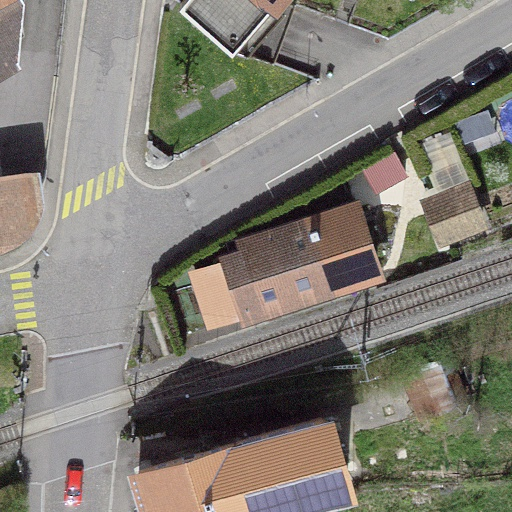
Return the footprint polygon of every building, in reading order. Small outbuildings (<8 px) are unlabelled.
[(0,0),(0,64),(14,55),(18,2),(17,0),(0,0)] [(273,63),(295,3),(287,0),(181,0),(179,3),(231,49),(273,63)] [(0,176),(0,243),(5,243),(19,235),(31,222),(41,197),(35,172),(0,176)] [(443,237),(479,223),(463,186),(428,201),(443,237)] [(242,310),(375,266),(355,208),(242,246),(245,255),(226,262),(242,310)] [(414,385),(425,415),(465,400),(454,370),(414,385)] [(151,511),(257,511),(257,509),(340,485),(343,476),(328,424),(319,419),(140,472),(151,511)]
